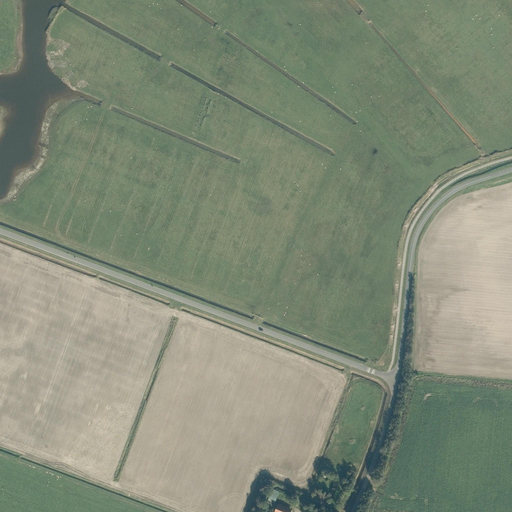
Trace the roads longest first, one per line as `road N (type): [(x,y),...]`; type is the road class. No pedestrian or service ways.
road 1 (tertiary): [(395,379),(0,231)]
road 2 (tertiary): [(395,379),(416,232),(454,190),(511,169)]
road 3 (tertiary): [(353,511),(395,379)]
